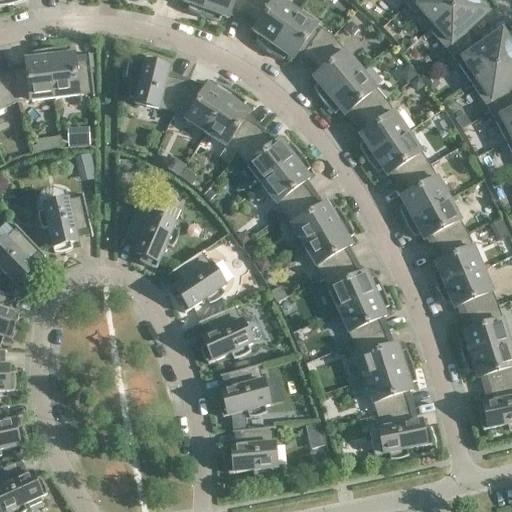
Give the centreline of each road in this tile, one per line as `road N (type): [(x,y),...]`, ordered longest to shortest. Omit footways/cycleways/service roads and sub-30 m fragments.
road 1 (residential): [(464,488),(426,343),(387,251),(333,162),(279,103),(203,54),(135,34),(55,32),(0,43)]
road 2 (residential): [(88,511),(52,443),(40,351),(56,300),(73,285),(108,280),(152,310),(176,356),(200,433),(204,511)]
